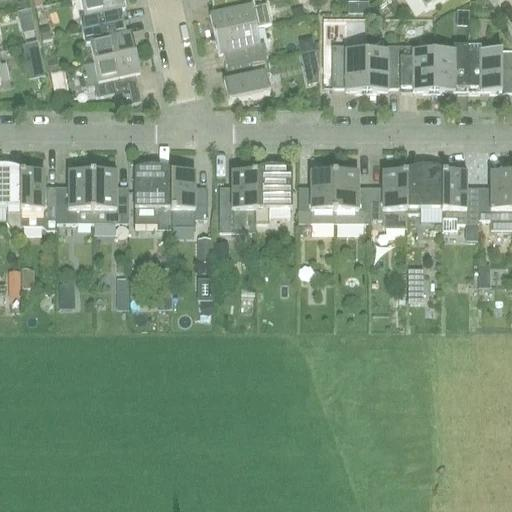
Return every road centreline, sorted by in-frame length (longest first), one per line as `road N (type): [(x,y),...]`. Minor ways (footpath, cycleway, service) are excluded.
road 1 (residential): [(511,135),(185,129)]
road 2 (residential): [(185,129),(0,128)]
road 3 (residential): [(185,129),(161,0)]
